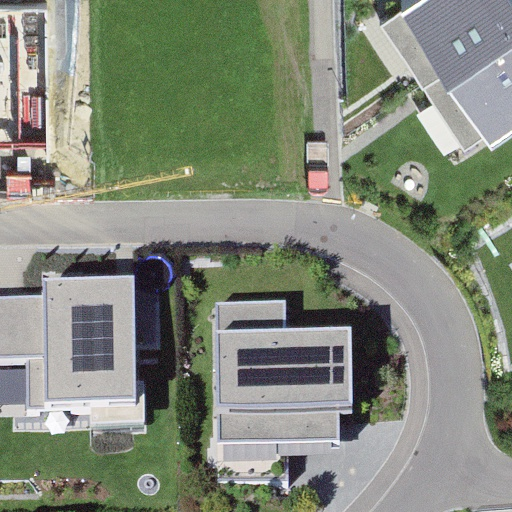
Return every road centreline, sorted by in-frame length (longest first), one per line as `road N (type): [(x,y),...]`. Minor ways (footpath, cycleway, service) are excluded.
road 1 (residential): [(0,229),(240,225),(332,234),(386,251),(428,291),(460,345),(460,416),(447,456),(420,491)]
road 2 (track): [(332,234),(320,0)]
